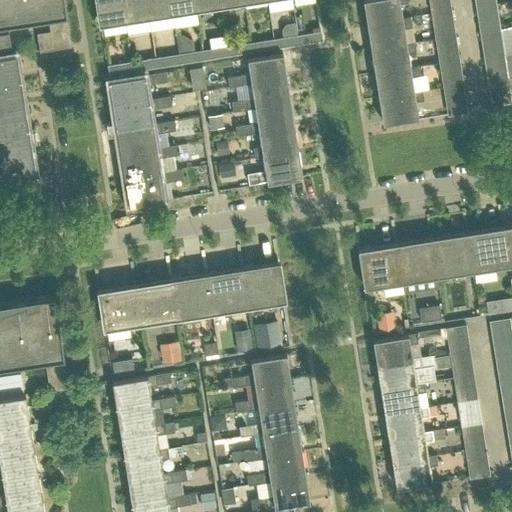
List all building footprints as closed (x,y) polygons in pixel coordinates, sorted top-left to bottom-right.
[(71,45),(63,0),(0,0),(0,23),(52,15),(57,47),(71,45)] [(99,23),(124,19),(121,0),(95,0),(99,21),(99,23)] [(121,0),(124,19),(148,15),(145,0),(121,0)] [(145,0),(148,15),(172,11),(169,0),(145,0)] [(169,0),(172,11),(195,7),(194,0),(169,0)] [(402,17),(402,16),(399,1),(406,0),(363,0),(367,22),(402,17)] [(477,15),(497,12),(495,2),(475,5),(477,15)] [(432,22),(452,19),(451,9),(431,12),(432,22)] [(371,47),(406,41),(403,27),(412,26),(410,15),(402,16),(402,17),(367,22),(371,47)] [(481,40),(500,37),(499,27),(479,30),(481,40)] [(37,31),(36,32),(39,50),(53,48),(51,35),(38,37),(37,31)] [(297,33),(298,42),(314,40),(312,31),(297,33)] [(0,33),(0,54),(11,53),(7,32),(0,33)] [(282,45),(298,42),(297,33),(281,36),(282,45)] [(436,47),(456,43),(454,34),(434,37),(436,47)] [(259,48),(274,46),(273,37),(257,39),(259,48)] [(374,71),(410,65),(407,52),(416,50),(414,40),(406,41),(371,47),(374,71)] [(226,44),(227,53),(243,51),(241,42),(226,44)] [(211,56),(227,53),(226,44),(210,47),(211,56)] [(178,52),(180,61),(195,59),(194,49),(178,52)] [(240,72),(226,75),(228,85),(242,83),(250,81),(285,75),(281,50),(246,56),(249,71),(240,72)] [(484,64),(504,61),(503,51),(483,54),(484,64)] [(0,80),(19,78),(15,52),(11,53),(0,54),(0,80)] [(164,63),(180,61),(178,52),(162,54),(164,63)] [(131,60),(132,69),(148,66),(147,57),(131,60)] [(440,71),(460,68),(458,58),(438,61),(440,71)] [(117,71),(132,69),(131,60),(115,62),(117,71)] [(192,85),(195,85),(204,84),(201,63),(189,65),(192,85)] [(378,95),(413,89),(411,76),(420,74),(418,64),(410,65),(374,71),(378,95)] [(143,72),(108,78),(112,103),(147,97),(145,82),(153,80),(153,81),(167,79),(165,69),(143,73),(143,72)] [(254,105),(289,100),(285,75),(250,81),(253,95),(244,96),(244,97),(230,99),(232,109),(254,106),(254,105)] [(488,89),(508,86),(507,76),(487,79),(488,89)] [(19,78),(0,80),(0,105),(23,102),(19,78)] [(444,95),(464,92),(462,82),(442,85),(444,95)] [(413,89),(378,95),(382,120),(413,115),(418,114),(415,100),(424,99),(422,88),(413,90),(413,89)] [(147,97),(112,103),(116,127),(151,122),(151,121),(149,108),(157,106),(157,105),(171,103),(169,93),(147,97)] [(258,130),(293,124),(289,100),(254,105),(254,106),(257,119),(248,121),(234,124),(236,134),(258,130)] [(0,130),(27,126),(23,102),(0,105),(0,130)] [(151,122),(116,127),(120,152),(155,146),(153,132),(161,131),(161,130),(175,128),(173,118),(151,121),(151,122)] [(262,154),(297,148),(293,124),(258,130),(261,143),(252,145),(254,156),(262,154)] [(0,155),(31,150),(27,126),(0,130),(0,155)] [(155,146),(120,152),(124,176),(159,170),(157,156),(165,155),(179,152),(177,142),(155,146)] [(262,154),(264,168),(246,171),(248,181),(259,180),(266,178),(266,179),(302,173),(297,148),(262,154)] [(0,181),(35,176),(31,150),(0,155),(0,181)] [(159,170),(124,176),(128,201),(163,196),(163,195),(160,181),(169,179),(183,176),(181,166),(159,170)] [(507,263),(511,261),(511,221),(503,223),(502,220),(501,221),(507,263)] [(472,268),(507,263),(501,221),(499,221),(500,227),(478,231),(477,227),(467,229),(467,226),(465,226),(472,268)] [(436,274),(472,268),(465,226),(464,227),(465,233),(442,236),(442,233),(432,234),(431,232),(430,232),(436,274)] [(401,279),(436,274),(430,232),(428,232),(429,238),(407,242),(406,238),(396,240),(396,237),(394,238),(401,279)] [(364,285),(401,279),(394,238),(393,238),(394,244),(371,248),(371,244),(361,246),(360,245),(357,246),(363,284),(364,285)] [(211,310),(247,304),(240,262),(239,262),(240,269),(217,272),(217,269),(207,270),(206,268),(205,268),(211,310)] [(240,262),(247,304),(284,298),(284,297),(278,262),(275,263),(253,267),(252,263),(242,265),(242,262),(240,262)] [(176,315),(211,310),(205,268),(203,268),(204,274),(182,278),(181,274),(171,276),(171,273),(169,274),(176,315)] [(505,291),(493,292),(493,299),(511,297),(511,273),(504,274),(505,291)] [(140,321),(176,315),(169,274),(168,274),(169,280),(146,284),(146,280),(135,282),(135,279),(134,279),(140,321)] [(103,327),(140,321),(134,279),(132,279),(133,286),(111,289),(110,286),(100,287),(97,287),(103,325),(103,327)] [(416,313),(433,313),(432,289),(415,290),(416,313)] [(68,387),(53,294),(0,302),(0,365),(49,358),(54,389),(68,387)] [(366,316),(384,319),(386,304),(368,301),(366,316)] [(245,312),(246,334),(272,333),(271,311),(245,312)] [(490,329),(510,325),(509,315),(489,319),(490,329)] [(227,320),(227,343),(242,343),(242,320),(227,320)] [(446,335),(466,332),(465,322),(445,326),(446,335)] [(411,357),(411,356),(409,341),(417,340),(416,330),(408,332),(408,331),(372,337),(376,362),(411,357)] [(208,333),(195,334),(196,348),(209,347),(208,333)] [(154,353),(173,349),(170,336),(151,341),(154,353)] [(494,355),(511,351),(511,341),(493,345),(494,355)] [(450,361),(470,358),(469,348),(449,351),(450,361)] [(254,382),(289,376),(285,351),(250,356),(252,371),(244,373),(230,375),(231,385),(254,382)] [(380,386),(415,381),(413,367),(421,365),(436,363),(435,353),(411,356),(411,357),(376,362),(380,386)] [(113,370),(133,367),(131,355),(111,358),(113,370)] [(498,379),(511,376),(511,366),(497,369),(498,379)] [(115,403),(150,398),(150,397),(148,382),(156,381),(156,382),(170,380),(169,369),(146,373),(111,378),(115,403)] [(21,371),(0,374),(0,395),(25,392),(21,371)] [(454,385),(474,382),(473,372),(453,375),(454,385)] [(258,406),(293,400),(289,376),(254,382),(256,395),(248,397),(234,399),(235,409),(258,406)] [(419,405),(417,391),(425,389),(423,379),(415,381),(380,386),(384,411),(419,405)] [(502,403),(511,401),(511,391),(501,394),(502,403)] [(0,421),(29,417),(25,392),(0,395),(0,421)] [(150,397),(150,398),(115,403),(119,428),(154,422),(152,408),(174,404),(173,394),(150,397)] [(458,410),(478,406),(477,397),(457,400),(458,410)] [(297,424),(293,400),(258,406),(260,420),(252,421),(252,422),(238,424),(239,434),(262,430),(297,424)] [(419,405),(384,411),(388,435),(423,429),(421,415),(429,414),(429,412),(428,404),(427,403),(419,405)] [(220,412),(209,414),(211,429),(222,427),(220,412)] [(0,446),(32,442),(29,417),(0,421),(0,446)] [(158,446),(156,432),(174,429),(172,419),(154,422),(119,428),(123,452),(158,446)] [(462,434),(482,431),(480,421),(460,424),(462,434)] [(266,454),(301,449),(297,424),(262,430),(264,444),(256,445),(256,446),(242,448),(243,458),(266,455),(266,454)] [(392,459),(427,453),(425,440),(433,438),(433,437),(432,429),(431,427),(423,429),(388,435),(392,459)] [(444,427),(432,429),(433,437),(445,435),(444,427)] [(1,472),(36,466),(32,442),(0,446),(0,464),(1,468),(1,472)] [(127,476),(162,471),(162,470),(160,456),(182,453),(181,444),(167,446),(166,444),(158,446),(123,452),(127,476)] [(466,458),(486,455),(484,445),(464,448),(466,458)] [(270,479),(305,473),(301,449),(266,454),(266,455),(268,468),(260,469),(260,470),(246,472),(247,483),(270,479)] [(427,453),(392,459),(396,484),(429,479),(431,479),(428,464),(437,463),(435,452),(427,453)] [(5,496),(40,490),(36,466),(1,472),(1,468),(0,468),(0,478),(2,478),(4,493),(5,496)] [(162,470),(162,471),(127,476),(131,501),(166,495),(164,481),(172,479),(186,477),(184,467),(162,470)] [(274,504),(309,498),(305,473),(270,479),(272,492),(264,494),(250,496),(252,507),(267,504),(274,503),(274,504)] [(203,490),(205,505),(215,504),(212,488),(203,490)] [(43,511),(40,490),(5,496),(4,493),(0,493),(0,503),(6,502),(7,511),(43,511)] [(188,491),(174,493),(166,495),(131,501),(132,511),(168,511),(168,506),(176,504),(176,503),(190,501),(188,491)]
